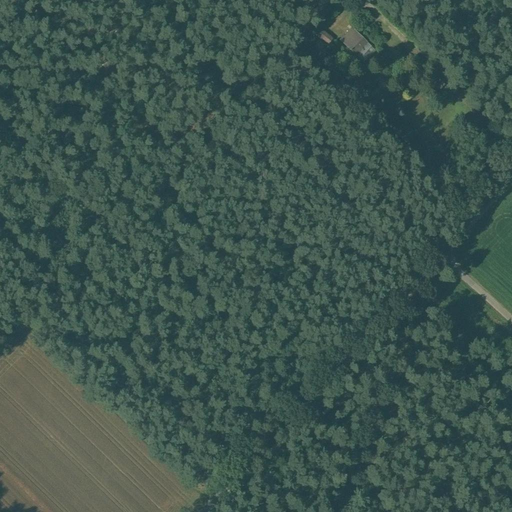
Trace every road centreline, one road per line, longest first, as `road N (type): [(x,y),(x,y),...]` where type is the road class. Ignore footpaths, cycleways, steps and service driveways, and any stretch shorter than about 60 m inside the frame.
road 1 (unclassified): [(441,257),(204,511)]
road 2 (track): [(441,257),(340,511)]
